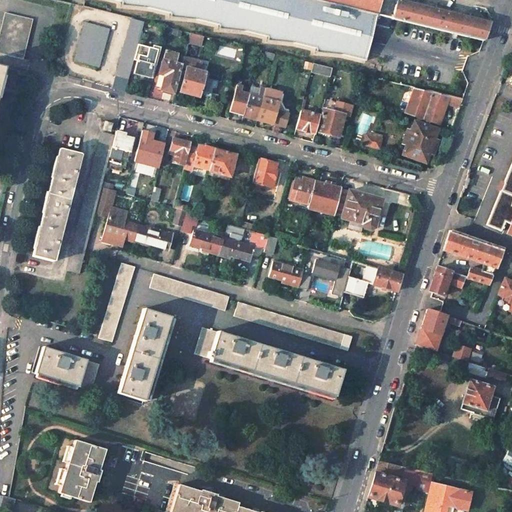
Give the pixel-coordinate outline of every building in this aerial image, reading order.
[(317,53),(341,55),(365,61),(370,40),(380,0),(113,0),(124,3),(124,7),(148,9),(172,14),(172,18),(196,20),(221,26),(221,30),(244,32),(269,38),(269,41),(293,43),(317,49),(317,53)] [(488,24),(398,1),(393,19),(482,40),(488,24)] [(0,54),(24,60),(33,20),(7,13),(0,41),(0,54)] [(132,20),(116,77),(127,80),(143,23),(132,20)] [(108,30),(85,24),(74,62),(98,68),(108,30)] [(161,51),(151,49),(147,65),(143,64),(144,59),(139,58),(134,74),(153,79),(161,51)] [(183,66),(175,64),(178,55),(165,52),(159,76),(164,77),(160,91),(175,95),(183,66)] [(191,52),(188,63),(180,93),(199,98),(208,66),(201,65),(204,55),(191,52)] [(310,73),(330,78),(333,69),(313,64),(310,73)] [(249,95),(240,92),(242,87),(236,86),(229,113),(243,117),(249,95)] [(265,90),(259,88),(257,97),(249,95),(243,117),(256,120),(265,90)] [(415,89),(405,114),(439,126),(447,103),(449,97),(426,91),(415,89)] [(279,94),(265,90),(256,120),(284,128),(287,115),(274,111),(279,94)] [(447,103),(459,106),(461,100),(449,97),(447,103)] [(344,115),(323,110),(317,132),(339,138),(344,115)] [(295,129),(315,135),(320,116),(300,111),(295,129)] [(112,125),(104,123),(102,130),(110,132),(112,125)] [(415,123),(411,133),(407,131),(403,143),(407,144),(403,156),(425,163),(428,152),(432,153),(436,142),(433,140),(437,130),(415,123)] [(136,153),(156,158),(161,136),(141,131),(136,153)] [(111,148),(129,152),(132,139),(124,136),(124,134),(115,132),(114,136),(111,148)] [(114,136),(101,133),(66,270),(79,273),(84,253),(94,214),(101,187),(111,148),(114,136)] [(382,136),(371,133),(370,137),(367,136),(364,146),(379,149),(382,136)] [(189,144),(173,139),(169,151),(174,153),(171,163),(183,166),(189,146),(189,144)] [(191,167),(208,171),(214,150),(214,149),(204,147),(204,148),(197,146),(196,148),(189,146),(183,166),(181,173),(189,175),(191,167)] [(80,155),(59,150),(32,256),(53,261),(80,155)] [(208,171),(229,177),(235,156),(214,150),(208,171)] [(252,183),(271,188),(274,175),(271,174),(274,163),(259,159),(252,183)] [(511,161),(502,185),(511,189),(508,196),(500,191),(485,226),(500,232),(504,223),(509,225),(506,235),(511,237),(511,161)] [(314,181),(306,179),(305,183),(294,180),(289,200),(308,205),(314,181)] [(307,209),(333,216),(334,213),(341,188),(314,181),(308,205),(307,209)] [(104,232),(123,237),(122,239),(133,242),(138,225),(125,222),(127,213),(110,208),(115,191),(101,187),(94,214),(108,218),(104,232)] [(148,201),(151,191),(142,188),(139,199),(148,201)] [(343,228),(356,232),(356,231),(356,230),(362,225),(364,228),(369,230),(374,228),(382,199),(341,188),(334,213),(343,215),(342,218),(345,219),(343,228)] [(186,212),(177,209),(173,223),(182,226),(186,212)] [(196,217),(193,216),(186,214),(184,226),(190,228),(192,219),(196,220),(196,217)] [(133,242),(144,245),(144,243),(164,248),(164,247),(168,248),(171,237),(167,236),(168,233),(138,225),(133,242)] [(223,238),(193,230),(189,244),(202,248),(201,251),(202,253),(208,255),(208,252),(218,255),(223,238)] [(268,236),(253,232),(250,241),(256,243),(255,246),(264,248),(268,236)] [(444,250),(484,265),(481,272),(471,269),(468,279),(489,286),(502,252),(450,232),(444,250)] [(264,248),(263,252),(271,255),(276,238),(268,236),(264,248)] [(218,255),(228,258),(229,256),(249,261),(253,246),(223,238),(218,255)] [(343,293),(347,278),(350,269),(314,259),(311,273),(334,279),(330,294),(342,297),(343,293)] [(302,270),(273,262),(268,277),(288,282),(287,285),(297,287),(301,274),(302,270)] [(121,263),(98,338),(111,343),(134,267),(121,263)] [(343,293),(362,298),(367,283),(395,291),(400,275),(367,265),(362,282),(347,278),(343,293)] [(465,278),(438,268),(429,291),(433,292),(445,297),(450,283),(462,288),(465,278)] [(301,274),(297,287),(306,290),(310,276),(301,274)] [(228,297),(153,275),(149,289),(224,311),(228,297)] [(511,282),(506,280),(499,295),(505,298),(505,300),(511,303),(511,282)] [(339,349),(344,334),(238,303),(233,317),(339,349)] [(447,316),(427,309),(422,327),(416,346),(435,352),(445,322),(447,316)] [(168,318),(143,310),(136,332),(124,372),(118,393),(142,401),(168,318)] [(462,321),(447,316),(445,322),(460,328),(462,321)] [(238,339),(201,328),(194,353),(333,396),(341,371),(319,364),(277,351),(238,339)] [(344,334),(339,349),(346,351),(351,337),(344,334)] [(471,349),(458,344),(454,358),(468,362),(481,366),(484,358),(469,353),(471,349)] [(435,352),(416,346),(414,352),(439,360),(439,362),(466,370),(468,362),(454,358),(435,352)] [(62,355),(42,349),(34,376),(90,393),(98,366),(62,355)] [(506,374),(488,368),(487,375),(489,377),(500,381),(503,381),(506,374)] [(493,386),(469,379),(461,408),(494,418),(500,398),(491,395),(493,386)] [(105,450),(72,440),(70,447),(65,463),(63,469),(58,484),(56,492),(58,493),(68,496),(88,502),(91,490),(93,483),(97,481),(99,477),(95,475),(99,465),(105,450)] [(70,447),(64,445),(60,461),(65,463),(70,447)] [(511,466),(511,449),(507,447),(500,461),(511,466)] [(421,471),(379,461),(376,471),(368,496),(395,504),(403,481),(397,479),(399,474),(402,475),(402,474),(406,475),(405,479),(418,482),(421,471)] [(63,469),(58,467),(53,482),(58,484),(63,469)] [(433,473),(421,471),(418,482),(416,488),(428,491),(433,473)] [(197,493),(175,486),(167,511),(259,511),(257,511),(256,511),(248,511),(235,508),(235,504),(221,500),(214,498),(215,494),(201,490),(197,493)]
